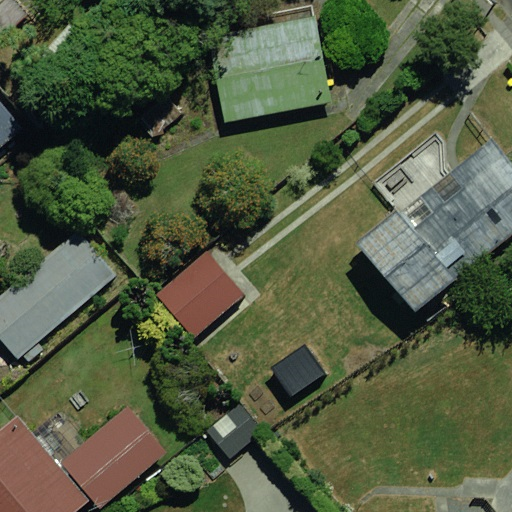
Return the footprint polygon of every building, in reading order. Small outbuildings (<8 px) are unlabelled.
[(206,29),(216,119),(315,108),(305,18),(206,29)] [(0,96),(0,141),(22,122),(0,96)] [(511,194),(469,143),(349,243),(411,316),(511,231),(511,194)] [(68,224),(0,278),(0,322),(18,345),(108,273),(68,224)] [(486,405),(359,403),(358,475),(484,478),(486,405)] [(16,415),(0,428),(0,511),(74,511),(153,443),(121,406),(57,462),(16,415)]
